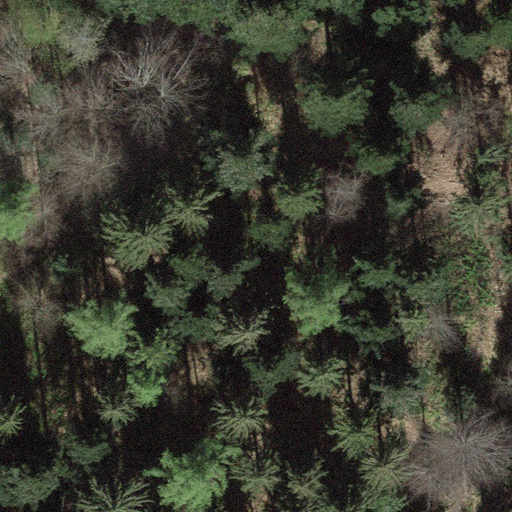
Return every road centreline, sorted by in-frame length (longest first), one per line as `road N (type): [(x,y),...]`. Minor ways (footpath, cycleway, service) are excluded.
road 1 (track): [(479,511),(493,435),(489,314),(452,205),(345,53),(320,33),(270,44),(206,77),(38,236),(0,258)]
road 2 (track): [(320,33),(361,32),(406,45),(511,96)]
